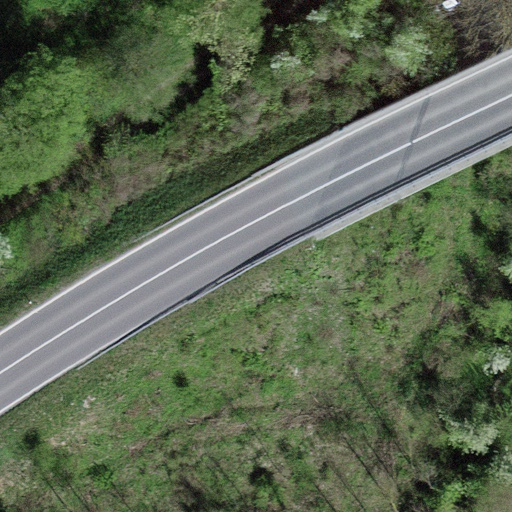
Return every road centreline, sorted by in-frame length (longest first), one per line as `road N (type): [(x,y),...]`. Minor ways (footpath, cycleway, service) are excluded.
road 1 (primary): [(0,374),(183,259),(511,94)]
road 2 (track): [(0,203),(169,93),(287,0)]
